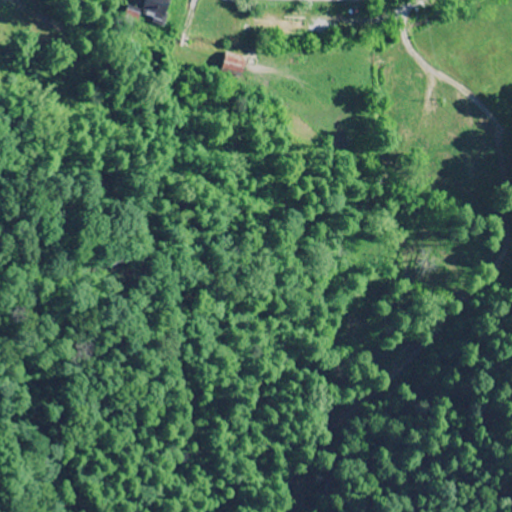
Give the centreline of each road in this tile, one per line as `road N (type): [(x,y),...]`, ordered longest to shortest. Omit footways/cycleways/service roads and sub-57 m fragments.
road 1 (residential): [(213,0),(156,52),(0,117)]
road 2 (residential): [(412,0),(414,37),(451,90),(482,172),(492,174)]
